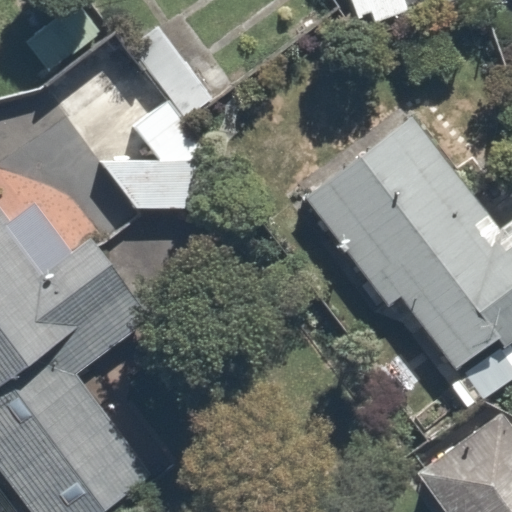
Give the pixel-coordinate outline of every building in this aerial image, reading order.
[(95,25),(71,0),(59,0),(17,39),(46,70),(95,25)] [(340,0),(345,14),(368,6),(376,29),(456,2),(455,0),(340,0)] [(150,21),(119,50),(136,69),(165,100),(196,71),(150,21)] [(372,299),(386,288),(449,369),(439,377),(462,406),(511,367),(511,207),(492,223),(403,107),(291,193),(372,299)] [(0,472),(28,511),(82,511),(161,456),(67,327),(125,285),(52,184),(0,220),(0,472)] [(511,511),(511,447),(486,409),(398,467),(427,511),(511,511)]
